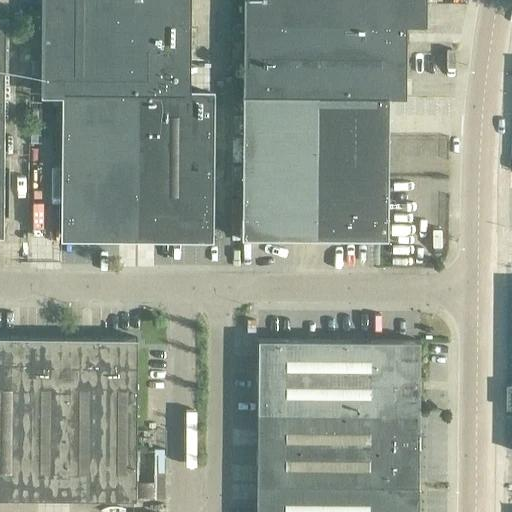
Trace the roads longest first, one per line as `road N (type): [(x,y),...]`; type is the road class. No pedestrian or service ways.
road 1 (unclassified): [(478,291),(481,130),(498,0)]
road 2 (unclassified): [(224,291),(478,291)]
road 3 (unclassified): [(221,511),(224,291)]
road 4 (unclassified): [(184,291),(182,511)]
road 5 (unclassified): [(476,511),(478,291)]
road 6 (unclassified): [(0,288),(184,291)]
